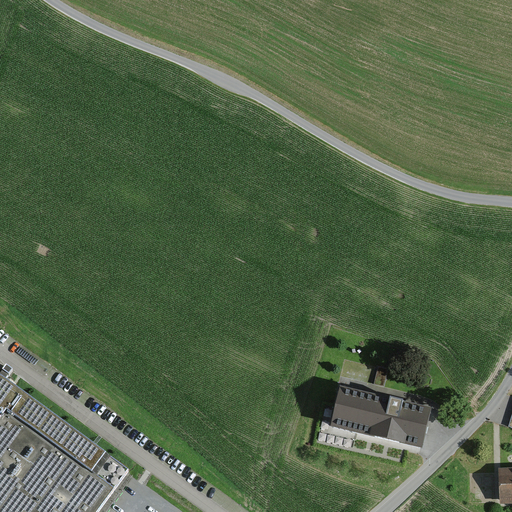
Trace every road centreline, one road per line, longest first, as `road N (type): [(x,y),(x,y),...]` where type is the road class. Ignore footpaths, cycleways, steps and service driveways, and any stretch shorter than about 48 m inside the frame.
road 1 (residential): [(511,202),(408,181),(276,107),(50,0)]
road 2 (residential): [(381,511),(471,428),(511,375)]
